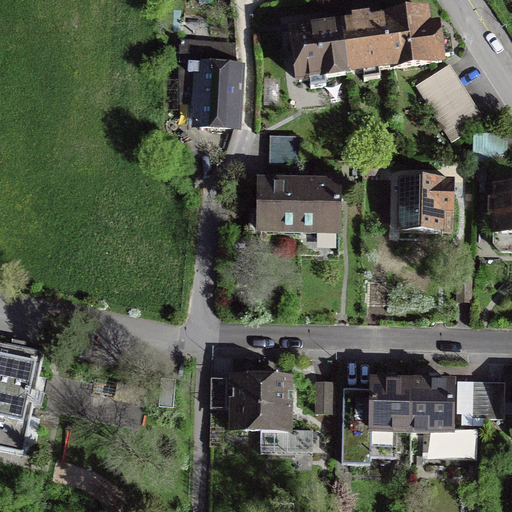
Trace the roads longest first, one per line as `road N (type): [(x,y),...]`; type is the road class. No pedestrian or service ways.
road 1 (residential): [(243,5),(244,127),(211,208),(202,338)]
road 2 (residential): [(511,344),(202,338)]
